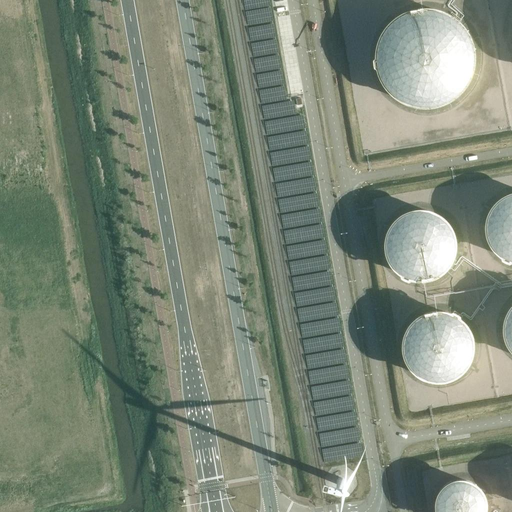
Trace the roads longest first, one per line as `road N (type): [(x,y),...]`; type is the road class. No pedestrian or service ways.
road 1 (unclassified): [(294,0),(376,481),(366,511)]
road 2 (primary): [(128,0),(217,511)]
road 3 (primary): [(271,511),(182,0)]
